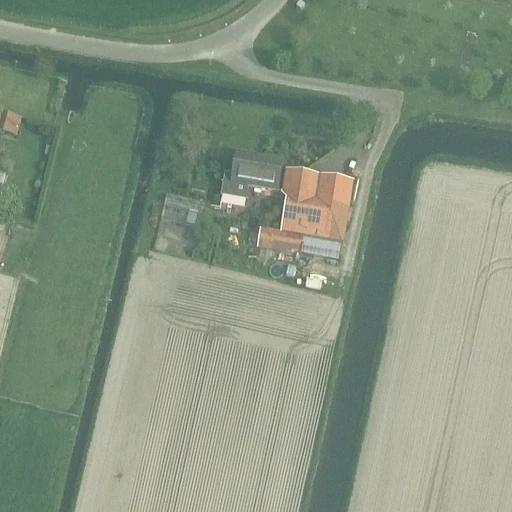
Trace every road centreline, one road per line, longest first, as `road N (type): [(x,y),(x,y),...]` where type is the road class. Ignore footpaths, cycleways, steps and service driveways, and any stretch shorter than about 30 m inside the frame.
road 1 (unclassified): [(226,39),(142,54),(0,30)]
road 2 (unclassified): [(395,96),(255,74),(226,39)]
